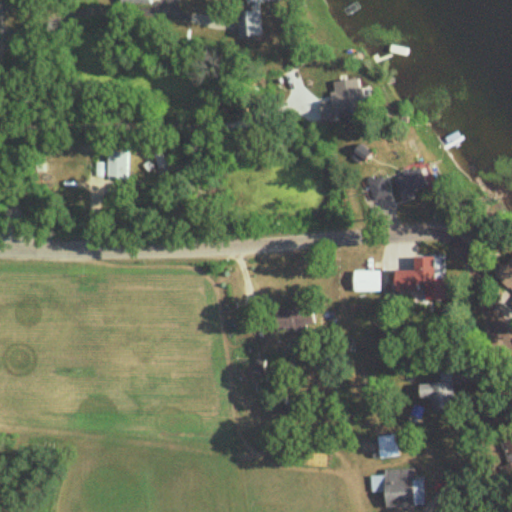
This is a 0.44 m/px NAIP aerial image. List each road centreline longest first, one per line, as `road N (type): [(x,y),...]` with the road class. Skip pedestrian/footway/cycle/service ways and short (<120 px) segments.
road 1 (residential): [(0,249),(255,247),(442,235),(469,254),(494,315)]
road 2 (residential): [(511,352),(494,315),(473,511)]
